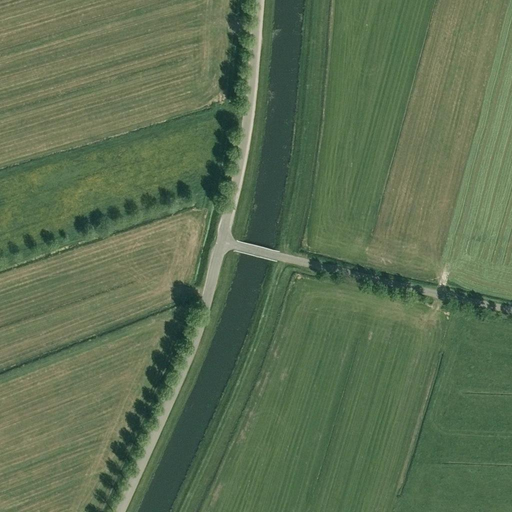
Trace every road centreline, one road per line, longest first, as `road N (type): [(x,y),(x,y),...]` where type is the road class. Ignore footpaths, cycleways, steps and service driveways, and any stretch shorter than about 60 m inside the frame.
road 1 (track): [(182,511),(283,257),(307,133),(317,0)]
road 2 (unclassified): [(511,312),(221,241)]
road 3 (tertiary): [(117,511),(201,321),(221,241)]
road 4 (tertiary): [(221,241),(243,164),(254,0)]
